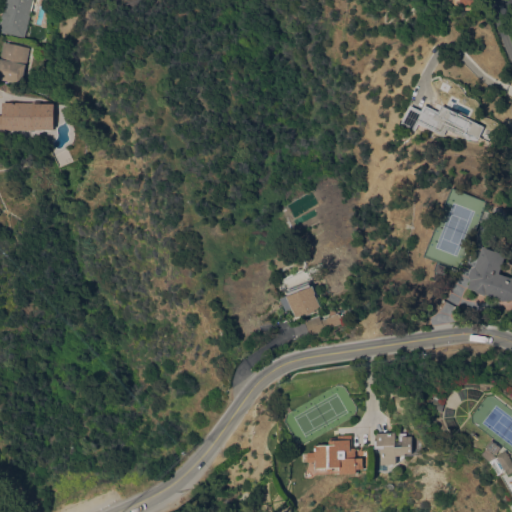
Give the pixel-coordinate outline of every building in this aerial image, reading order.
[(34,0),(24,38),(0,31),(0,21),(2,21),(3,17),(2,17),(4,10),(3,10),(5,0),(34,0)] [(0,78),(0,59),(4,41),(30,47),(22,83),(0,78)] [(0,114),(2,114),(3,102),(36,102),(36,103),(54,103),(53,129),(6,129),(6,132),(0,132),(0,114)] [(484,126),(478,140),(467,139),(447,129),(444,135),(420,123),(416,131),(402,124),(409,109),(422,116),(426,107),(438,113),(442,105),(484,126)] [(484,246),(507,254),(501,273),(511,276),(511,299),(505,301),(477,292),(478,290),(469,287),(472,279),(470,275),(473,268),(477,266),(484,246)] [(310,284),(311,286),(313,285),(316,292),(315,293),(320,307),(318,308),(315,309),(315,311),(306,315),(306,313),(296,317),(287,292),(310,283),(310,284)] [(320,315),(321,319),(338,313),(339,316),(343,314),(345,321),(310,334),(305,321),(320,315)] [(433,409),(435,399),(445,401),(444,411),(433,409)] [(376,448),(375,439),(378,439),(378,433),(396,432),(396,433),(407,432),(407,436),(413,435),(414,452),(407,453),(407,455),(397,456),(397,463),(383,464),(382,448),(376,448)] [(317,458),(317,456),(317,454),(318,453),(319,452),(321,452),(321,445),(330,444),(330,440),(338,439),(337,435),(352,434),(353,447),(357,447),(357,457),(364,457),(365,467),(359,467),(359,473),(343,474),(343,470),(320,471),(320,459),(317,458)] [(502,447),(496,454),(486,447),(492,439),(496,442),(502,447)] [(511,472),(509,474),(506,469),(499,474),(491,461),(498,456),(498,455),(506,449),(511,458),(511,472)]
